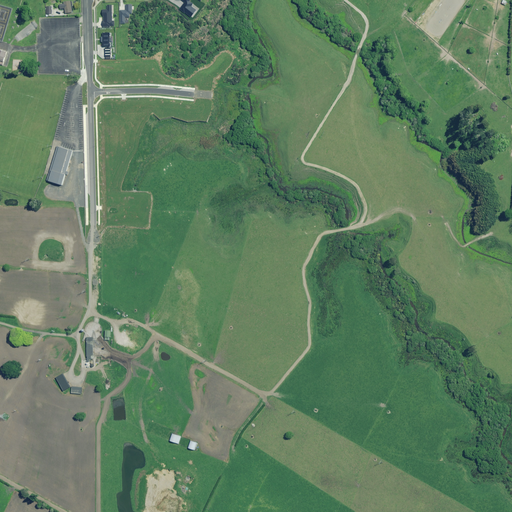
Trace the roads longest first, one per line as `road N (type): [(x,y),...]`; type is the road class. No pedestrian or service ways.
road 1 (unknown): [(194,94),(268,96),(336,75),(363,55),(380,0)]
road 2 (residential): [(92,222),(90,91)]
road 3 (unknown): [(92,222),(95,255),(187,263)]
